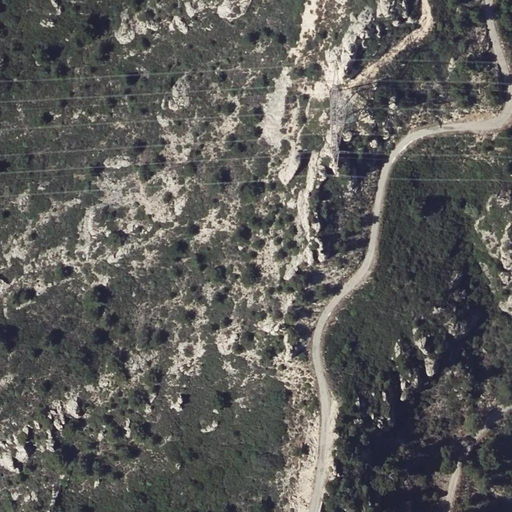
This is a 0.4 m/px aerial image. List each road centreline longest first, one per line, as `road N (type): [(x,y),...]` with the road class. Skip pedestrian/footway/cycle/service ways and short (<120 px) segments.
road 1 (track): [(311,511),(325,403),(315,340),(368,260),(394,152),(419,134),(490,123),(508,107),(490,0)]
road 2 (track): [(511,406),(469,445),(447,511)]
